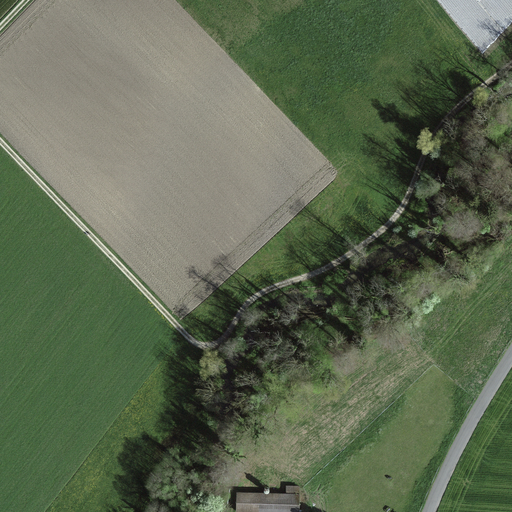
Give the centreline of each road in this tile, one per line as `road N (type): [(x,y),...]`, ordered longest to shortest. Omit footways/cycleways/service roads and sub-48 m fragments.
road 1 (track): [(0,140),(195,344),(222,345),(221,335),(256,290),(321,267),(392,215),(420,148),(453,101),(511,56)]
road 2 (residential): [(511,352),(428,511)]
